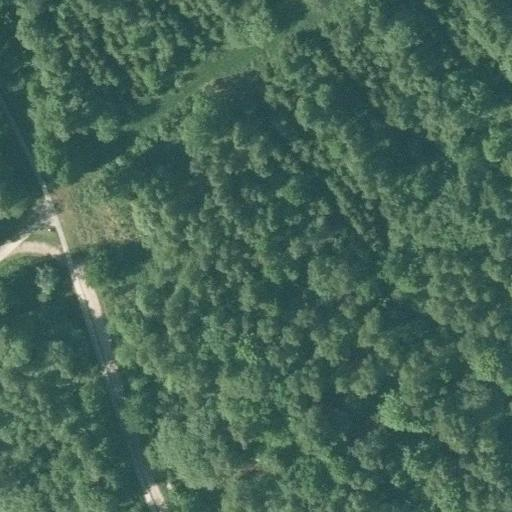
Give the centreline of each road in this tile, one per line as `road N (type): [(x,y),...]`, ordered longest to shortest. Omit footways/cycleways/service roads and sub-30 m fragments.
road 1 (track): [(0,81),(48,173),(161,511)]
road 2 (track): [(0,238),(210,69),(313,0)]
